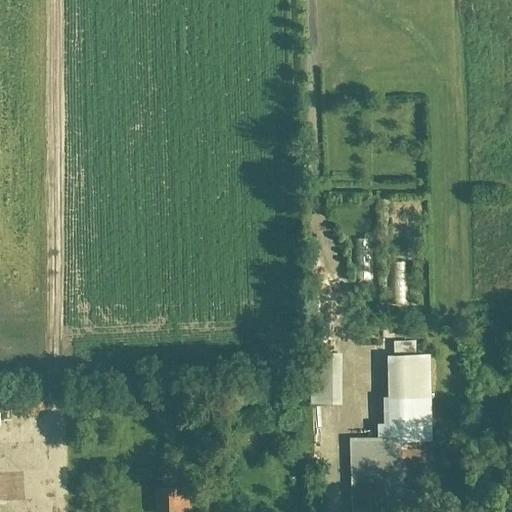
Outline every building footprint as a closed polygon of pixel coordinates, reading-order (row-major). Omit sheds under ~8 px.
[(369,279),(370,240),(357,239),(356,278),(369,279)] [(338,398),(336,350),(306,351),(308,399),(338,398)] [(428,394),(426,352),(386,353),(387,395),(428,394)] [(428,435),(428,394),(387,395),(381,395),(381,420),(375,420),(375,435),(428,435)] [(432,509),(428,435),(345,437),(347,511),(432,509)] [(175,511),(174,486),(153,486),(153,511),(175,511)]
